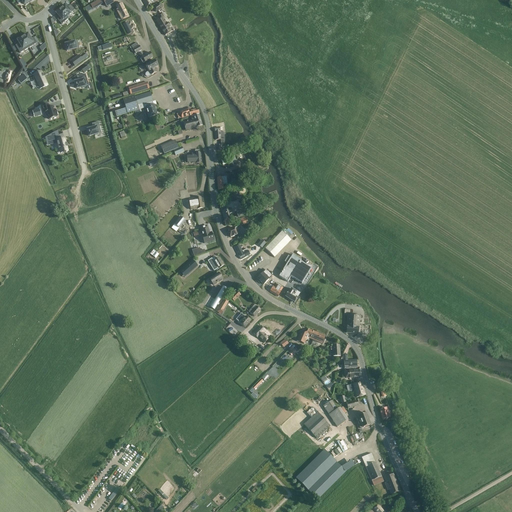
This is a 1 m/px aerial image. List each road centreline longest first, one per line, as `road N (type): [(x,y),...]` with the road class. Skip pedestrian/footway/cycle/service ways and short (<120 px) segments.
road 1 (tertiary): [(416,511),(354,346),(258,290),(236,263),(216,211),(201,103),(136,0)]
road 2 (residential): [(43,14),(83,164)]
